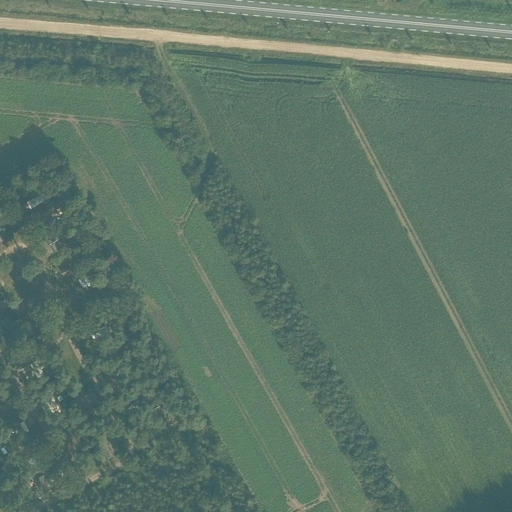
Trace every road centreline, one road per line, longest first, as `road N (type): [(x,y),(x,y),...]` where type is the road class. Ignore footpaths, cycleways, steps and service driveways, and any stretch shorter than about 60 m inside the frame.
road 1 (track): [(511,69),(0,23)]
road 2 (secondary): [(511,32),(151,0)]
